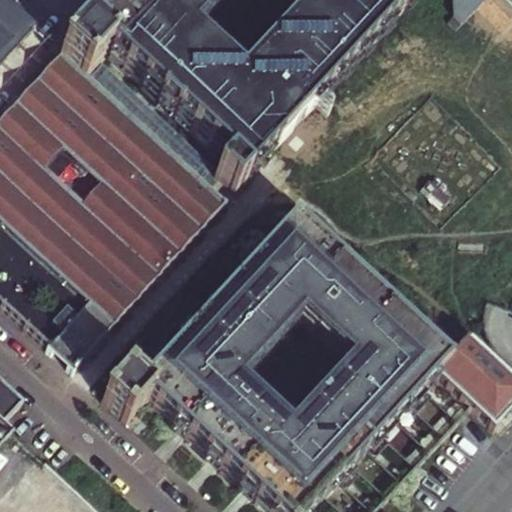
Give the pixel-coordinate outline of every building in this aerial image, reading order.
[(0,0),(0,66),(35,29),(1,0),(0,0)] [(405,0),(110,0),(94,18),(79,34),(71,26),(53,46),(62,54),(87,78),(108,56),(158,103),(157,104),(175,121),(177,119),(226,165),(215,176),(235,195),(247,182),(247,181),(247,180),(263,163),(270,155),(277,148),(314,107),(329,120),(332,117),(313,100),(405,0)] [(452,0),(452,7),(455,10),(458,13),(465,6),(472,13),(473,12),(482,3),(481,0),(452,0)] [(458,13),(455,10),(444,22),(455,32),(472,13),(465,6),(458,13)] [(91,81),(87,78),(62,54),(0,119),(0,308),(57,361),(71,374),(226,206),(207,188),(211,183),(198,171),(194,176),(160,145),(165,140),(152,128),(147,133),(104,93),(109,88),(96,76),(91,81)] [(298,143),(286,156),(296,166),(308,153),(298,143)] [(433,199),(429,203),(439,213),(448,203),(428,185),(423,190),(433,199)] [(126,425),(146,404),(175,430),(178,434),(186,441),(199,453),(215,467),(227,478),(240,491),(245,496),(250,500),(263,511),(376,511),(416,471),(475,407),(440,372),(444,367),(314,245),(292,225),(134,385),(125,376),(101,402),(126,425)] [(511,414),(511,385),(466,343),(444,367),(440,372),(475,407),(498,430),(511,414)] [(0,428),(1,430),(24,405),(0,382),(0,428)] [(0,455),(14,441),(1,430),(0,428),(0,455)] [(90,511),(44,470),(2,511),(90,511)]
